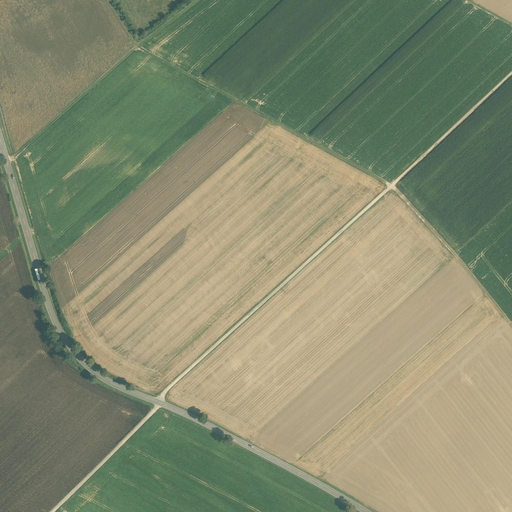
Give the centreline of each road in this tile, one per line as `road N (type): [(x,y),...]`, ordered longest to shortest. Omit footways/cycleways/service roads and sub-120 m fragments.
road 1 (secondary): [(364,511),(86,366),(50,312),(0,139)]
road 2 (track): [(154,401),(511,73)]
road 3 (track): [(511,323),(391,185),(137,45)]
road 4 (track): [(6,161),(137,45)]
road 5 (track): [(52,511),(161,404)]
